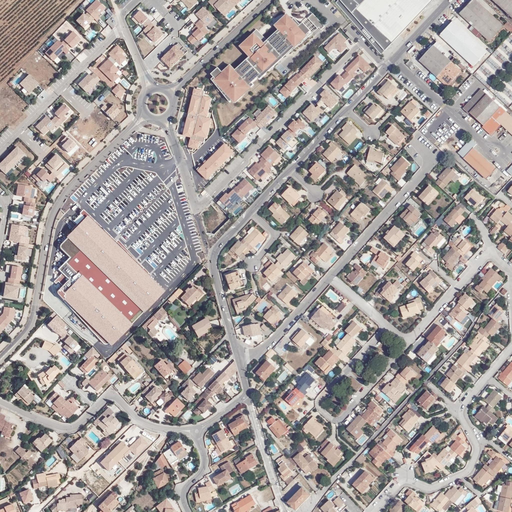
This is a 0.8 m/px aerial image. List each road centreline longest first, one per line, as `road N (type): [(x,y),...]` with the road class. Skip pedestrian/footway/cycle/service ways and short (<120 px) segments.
road 1 (residential): [(146,114),(56,206),(30,324),(6,354)]
road 2 (residential): [(375,511),(399,485),(428,489),(467,471),(475,446),(460,410),(511,347)]
road 3 (residential): [(387,326),(319,399),(332,419),(342,418),(410,339)]
road 4 (residential): [(196,207),(362,42)]
road 5 (residential): [(197,429),(154,427),(111,396),(68,427),(0,402)]
road 6 (residential): [(329,277),(433,162),(416,143)]
road 7 (residential): [(124,25),(0,150)]
road 8 (residential): [(238,361),(212,256),(252,212)]
road 9 (residential): [(410,339),(487,256),(511,268)]
road 10 (residential): [(266,0),(168,93)]
road 11 (residential): [(393,59),(487,144)]
road 12 (residential): [(238,361),(260,352),(329,277)]
road 13 (residential): [(286,511),(248,394)]
